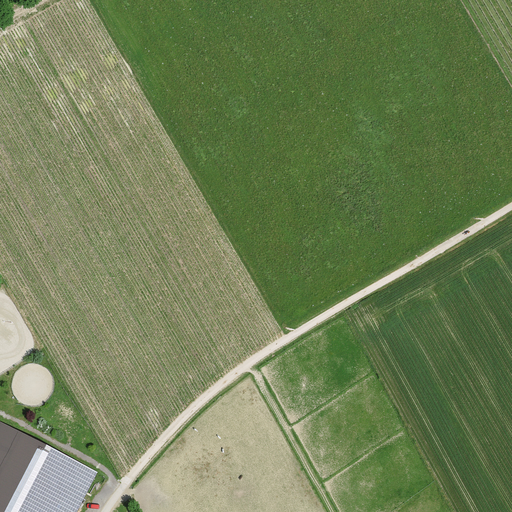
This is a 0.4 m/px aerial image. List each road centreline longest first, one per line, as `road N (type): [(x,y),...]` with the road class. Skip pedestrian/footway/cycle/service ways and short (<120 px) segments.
road 1 (track): [(122,486),(176,424),(249,362),(511,207)]
road 2 (track): [(249,362),(332,511)]
